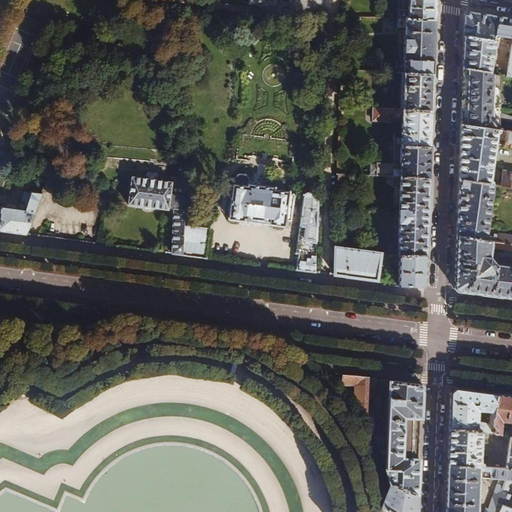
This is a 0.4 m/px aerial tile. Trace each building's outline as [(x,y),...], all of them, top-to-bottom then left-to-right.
[(398,18),(435,20),(435,19),(436,19),(437,6),(436,6),(436,0),(409,0),(409,5),(408,5),(408,10),(399,9),(398,18)] [(465,16),(463,69),(489,73),(496,41),(494,40),(495,36),(511,38),(511,43),(506,75),(511,76),(511,19),(469,13),(465,16)] [(405,72),(434,74),(435,20),(398,18),(398,27),(405,27),(404,64),(397,63),(397,72),(405,72)] [(463,69),(461,123),(497,129),(499,74),(489,73),(463,69)] [(403,109),(432,110),(434,74),(405,72),(403,109)] [(397,109),(375,108),(374,120),(396,122),(397,109)] [(402,146),(431,148),(432,110),(403,109),(402,146)] [(497,129),(461,123),(459,179),(494,185),(511,187),(511,172),(503,171),(501,182),(490,181),(497,132),(499,132),(500,131),(501,130),(497,129)] [(401,176),(430,178),(431,148),(402,146),(402,163),(378,162),(377,175),(401,176)] [(184,224),(186,155),(182,156),(182,160),(180,159),(175,164),(175,177),(171,176),(170,182),(133,176),(129,204),(174,210),(172,253),(183,254),(184,224)] [(234,184),(230,217),(231,219),(244,220),(246,220),(246,218),(270,221),(270,223),(272,224),(284,226),(286,225),(286,220),(290,221),(292,220),(295,196),(294,194),(290,193),(290,191),(275,189),(276,183),(250,180),(250,179),(247,174),(241,173),(235,178),(235,184),(234,184)] [(338,173),(337,182),(343,182),(347,179),(347,174),(338,173)] [(400,254),(427,256),(428,229),(429,228),(430,206),(429,206),(430,178),(401,176),(400,213),(399,247),(389,246),(389,254),(400,254)] [(494,185),(459,179),(457,236),(486,239),(494,185)] [(0,230),(26,234),(43,193),(32,189),(32,190),(26,188),(18,208),(2,206),(0,218),(0,230)] [(297,269),(316,272),(316,254),(318,197),(304,195),(296,253),(299,253),(297,269)] [(211,228),(184,224),(183,254),(207,257),(211,228)] [(497,241),(511,243),(511,235),(495,233),(494,238),(490,237),(490,240),(492,240),(497,241)] [(486,239),(457,236),(455,288),(458,291),(479,294),(502,298),(502,297),(511,297),(511,243),(497,241),(496,248),(511,250),(511,266),(497,264),(490,257),(492,240),(490,240),(486,239)] [(336,246),(335,274),(365,278),(377,280),(380,265),(383,265),(385,253),(336,246)] [(427,287),(427,256),(400,254),(399,286),(427,287)] [(353,387),(353,404),(366,425),(367,427),(368,377),(326,369),(340,383),(353,387)] [(390,482),(418,494),(420,458),(411,458),(413,417),(422,417),(423,384),(389,379),(387,434),(373,436),(376,440),(381,453),(386,453),(386,471),(390,482)] [(494,429),(493,424),(498,393),(455,387),(451,392),(449,428),(481,430),(493,432),(494,429)] [(511,394),(498,393),(493,424),(494,429),(493,432),(502,434),(504,422),(501,422),(501,420),(511,421),(511,429),(511,432),(508,432),(507,436),(509,436),(511,436),(511,394)] [(449,428),(447,465),(479,466),(481,430),(449,428)] [(447,465),(445,511),(493,511),(498,502),(502,490),(504,486),(499,484),(489,508),(487,507),(484,511),(477,511),(479,477),(507,478),(511,468),(505,468),(490,467),(484,467),(479,466),(447,465)] [(392,511),(418,511),(418,494),(390,482),(381,507),(392,511)] [(511,494),(502,490),(498,502),(511,507),(511,494)] [(511,511),(511,507),(498,502),(493,511),(511,511)]
